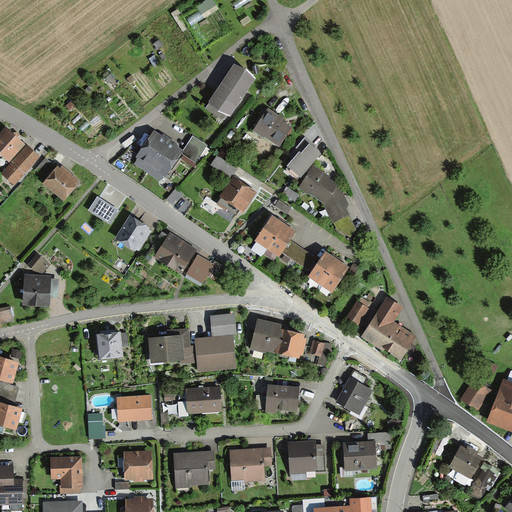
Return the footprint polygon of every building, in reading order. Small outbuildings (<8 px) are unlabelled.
[(234,64),(209,102),(210,102),(206,108),(223,119),(226,114),(231,117),(256,79),(234,64)] [(281,81),(275,77),(268,86),(274,90),(281,81)] [(265,94),(261,91),(249,107),(253,110),(265,94)] [(254,129),(276,144),(288,127),(266,112),(254,129)] [(7,126),(0,133),(0,154),(10,164),(27,146),(28,145),(7,126)] [(166,176),(183,151),(154,131),(136,157),(139,158),(135,163),(159,180),(163,174),(166,176)] [(182,153),(196,162),(208,144),(194,135),(182,153)] [(320,154),(310,145),(302,155),(300,153),(289,166),(301,176),(320,154)] [(39,157),(27,146),(10,164),(1,174),(13,185),(39,157)] [(216,155),(210,165),(230,178),(236,168),(216,155)] [(46,157),(35,170),(42,176),(54,164),(46,157)] [(57,165),(42,183),(63,200),(80,181),(62,165),(60,168),(57,165)] [(313,166),(299,187),(323,203),(338,232),(342,231),(352,239),(357,231),(346,207),(349,204),(337,183),(330,178),(331,176),(313,166)] [(234,178),(222,195),(242,209),(254,191),(234,178)] [(286,186),(282,192),(296,201),(300,195),(286,186)] [(97,197),(88,210),(110,224),(119,211),(97,197)] [(287,214),(291,207),(278,199),(274,205),(287,214)] [(130,215),(116,238),(136,250),(137,249),(140,250),(151,231),(148,229),(149,227),(130,215)] [(290,241),(297,231),(272,215),(255,240),(279,256),(282,252),(294,261),(303,248),(290,241)] [(181,273),(196,250),(170,232),(154,255),(181,273)] [(311,272),(308,276),(333,292),(350,267),(326,251),(320,260),(303,248),(294,261),(311,272)] [(202,283),(213,264),(197,254),(186,273),(202,283)] [(48,264),(37,255),(30,264),(41,273),(48,264)] [(349,270),(354,274),(359,267),(354,263),(349,270)] [(48,305),(49,279),(27,277),(25,304),(48,305)] [(387,299),(364,334),(400,357),(413,337),(391,322),(401,307),(387,299)] [(367,308),(357,302),(349,317),(359,322),(367,308)] [(234,331),(232,315),(212,318),(214,334),(234,331)] [(299,358),(305,336),(258,323),(251,348),(271,354),(272,350),(299,358)] [(98,357),(118,355),(115,333),(96,336),(98,357)] [(148,337),(150,362),(188,359),(186,334),(148,337)] [(199,371),(232,368),(229,337),(197,340),(199,371)] [(310,354),(318,357),(322,344),(314,341),(310,354)] [(0,356),(0,378),(12,382),(18,361),(0,356)] [(350,379),(336,404),(356,415),(370,390),(350,379)] [(511,382),(502,379),(486,422),(511,431),(511,382)] [(472,382),(460,399),(473,409),(486,391),(472,382)] [(297,412),(299,388),(268,384),(265,412),(277,414),(278,410),(297,412)] [(188,412),(222,411),(221,387),(186,388),(186,402),(178,402),(178,416),(188,416),(188,412)] [(152,421),(150,395),(116,397),(118,423),(152,421)] [(23,407),(0,400),(0,425),(17,429),(23,407)] [(102,424),(102,413),(88,414),(88,439),(106,439),(106,424),(102,424)] [(400,428),(401,421),(389,420),(388,427),(400,428)] [(368,433),(369,441),(375,441),(375,443),(379,443),(380,450),(393,449),(391,432),(368,433)] [(315,441),(288,443),(290,474),(325,471),(324,445),(315,445),(315,441)] [(369,441),(344,444),(346,471),(377,468),(376,454),(381,453),(380,450),(379,443),(375,443),(375,441),(369,441)] [(477,458),(457,447),(448,463),(468,474),(477,458)] [(124,452),(125,480),(153,479),(152,451),(124,452)] [(267,451),(231,453),(232,480),(261,479),(260,465),(268,464),(267,451)] [(213,452),(175,454),(177,487),(208,485),(207,469),(214,469),(213,452)] [(83,486),(82,457),(50,457),(51,479),(61,479),(62,493),(80,493),(80,486),(83,486)] [(477,498),(496,473),(486,466),(467,491),(477,498)] [(13,468),(0,468),(0,490),(2,491),(2,502),(23,501),(22,482),(13,482),(13,468)] [(351,511),(371,511),(371,497),(350,499),(351,507),(351,511)] [(153,511),(153,498),(125,499),(125,511),(153,511)] [(43,502),(43,511),(82,511),(82,501),(43,502)]
